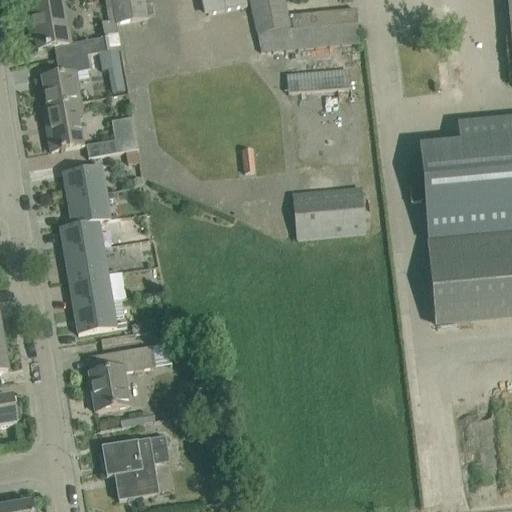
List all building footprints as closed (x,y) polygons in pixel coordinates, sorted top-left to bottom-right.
[(70,45),(62,3),(69,1),(68,0),(39,0),(40,4),(25,7),(28,24),(33,23),(38,52),(53,50),(56,62),(87,57),(87,58),(99,56),(105,55),(102,40),(70,45)] [(149,21),(144,0),(110,0),(114,17),(116,27),(149,21)] [(247,9),(245,0),(203,0),(208,17),(247,9)] [(286,17),(283,3),(282,0),(248,0),(257,38),(290,32),(358,27),(357,11),(355,11),(286,17)] [(121,52),(116,27),(114,17),(106,18),(108,27),(100,28),(102,40),(105,55),(119,52),(121,52)] [(290,32),(257,38),(261,56),(359,47),(358,27),(290,32)] [(122,71),(119,52),(105,55),(99,56),(103,74),(108,73),(122,71)] [(58,78),(42,80),(47,110),(48,111),(74,106),(82,105),(78,83),(77,74),(88,73),(89,72),(87,58),(87,57),(56,62),(58,78)] [(350,91),(349,72),(286,77),(287,96),(350,91)] [(124,83),(111,86),(113,96),(125,93),(124,83)] [(47,110),(43,111),(51,155),(60,153),(60,155),(65,154),(65,153),(82,149),(77,120),(74,106),(48,111),(47,110)] [(113,144),(105,145),(86,148),(88,161),(110,158),(138,153),(132,121),(110,124),(113,144)] [(511,140),(419,149),(425,224),(511,215),(511,140)] [(111,166),(110,158),(88,161),(90,171),(63,176),(67,202),(106,196),(101,167),(111,166)] [(365,237),(360,192),(293,198),(297,243),(365,237)] [(110,218),(106,196),(67,202),(72,229),(72,230),(98,226),(98,227),(121,223),(120,217),(110,218)] [(102,251),(98,227),(98,226),(72,230),(72,229),(60,231),(64,257),(102,251)] [(511,236),(427,244),(435,329),(511,322),(511,236)] [(107,278),(102,251),(64,257),(69,284),(107,278)] [(111,304),(107,278),(69,284),(73,311),(111,304)] [(111,304),(73,311),(78,338),(98,334),(116,331),(126,330),(125,326),(115,328),(114,320),(124,318),(121,302),(111,304)] [(147,333),(146,324),(131,327),(133,336),(147,333)] [(123,375),(133,374),(155,371),(151,351),(97,359),(99,375),(88,376),(95,415),(115,412),(128,410),(123,375)] [(13,411),(11,400),(0,401),(0,430),(16,427),(16,424),(18,423),(20,420),(19,413),(16,411),(13,411)] [(165,440),(101,450),(106,480),(114,479),(118,504),(159,497),(152,454),(167,451),(165,440)]
